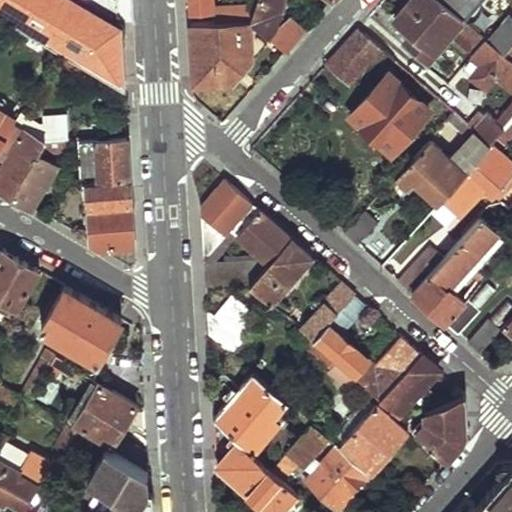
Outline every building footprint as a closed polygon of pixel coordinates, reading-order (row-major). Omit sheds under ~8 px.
[(77,0),(0,0),(0,12),(124,90),(122,54),(120,26),(77,0)] [(186,0),(187,11),(212,10),(211,0),(186,0)] [(256,0),(251,14),(276,22),(283,1),(280,0),(256,0)] [(408,0),(390,23),(409,38),(406,41),(430,60),(459,22),(465,16),(462,14),(443,0),(408,0)] [(443,0),(462,14),(473,0),(443,0)] [(304,27),(287,13),(278,23),(295,36),(304,27)] [(457,39),(475,52),(489,35),(465,16),(459,22),(466,29),(457,39)] [(511,16),(493,38),(507,50),(511,44),(511,16)] [(190,38),(194,84),(230,81),(270,35),(266,33),(250,19),(188,20),(190,38)] [(278,23),(266,33),(270,35),(285,47),(295,36),(278,23)] [(359,26),(329,60),(352,81),(377,53),(382,46),(359,26)] [(475,52),(473,53),(485,62),(474,75),(489,87),(499,75),(511,85),(511,53),(507,50),(493,38),(489,35),(475,52)] [(382,46),(377,53),(383,58),(388,52),(382,46)] [(397,58),(391,67),(404,77),(407,74),(422,87),(425,83),(397,58)] [(388,72),(351,115),(392,152),(429,108),(388,72)] [(511,105),(500,118),(509,125),(511,122),(511,105)] [(480,108),(469,121),(477,127),(494,142),(502,132),(509,125),(500,118),(488,108),(485,111),(480,108)] [(10,152),(0,171),(0,187),(12,194),(41,146),(48,134),(42,131),(42,129),(20,116),(13,127),(0,147),(10,152)] [(0,148),(0,147),(13,127),(0,119),(0,148)] [(511,122),(509,125),(502,132),(511,141),(511,139),(511,122)] [(430,138),(395,175),(410,187),(419,177),(443,199),(466,173),(494,142),(477,127),(450,157),(430,138)] [(79,141),(81,181),(130,178),(129,159),(128,146),(111,146),(110,152),(104,152),(103,146),(97,146),(96,141),(79,141)] [(511,157),(494,142),(466,173),(494,197),(511,174),(511,157)] [(12,194),(31,205),(40,191),(44,193),(53,176),(50,173),(57,162),(43,153),(45,149),(41,146),(12,194)] [(202,205),(205,256),(213,255),(213,241),(224,231),(227,233),(234,226),(254,202),(226,177),(202,205)] [(88,224),(88,240),(130,265),(136,261),(133,216),(130,178),(81,181),(84,223),(88,224)] [(511,190),(503,201),(511,208),(511,206),(511,190)] [(254,202),(234,226),(239,232),(260,207),(254,202)] [(260,207),(239,232),(271,259),(292,235),(260,207)] [(366,209),(345,232),(358,244),(378,219),(366,209)] [(428,307),(446,323),(465,302),(448,286),(497,229),(480,215),(436,264),(412,292),(428,307)] [(251,283),(272,302),(313,254),(292,235),(271,259),(269,262),(251,283)] [(4,247),(0,253),(0,293),(16,303),(38,268),(21,257),(4,247)] [(422,252),(398,280),(412,292),(436,264),(422,252)] [(207,285),(251,283),(269,262),(206,264),(207,285)] [(344,281),(325,303),(337,314),(341,309),(357,292),(344,281)] [(64,284),(41,324),(96,359),(107,339),(113,342),(126,321),(95,303),(64,284)] [(209,308),(210,333),(233,353),(244,338),(241,334),(256,315),(232,295),(216,314),(209,308)] [(446,323),(458,334),(480,309),(468,299),(465,302),(446,323)] [(297,307),(289,317),(307,333),(314,339),(322,330),(297,307)] [(322,330),(314,339),(339,361),(358,377),(380,397),(424,351),(402,331),(374,361),(362,353),(357,358),(335,338),(341,330),(352,318),(341,309),(337,314),(322,330)] [(489,317),(468,342),(482,355),(503,330),(489,317)] [(341,330),(335,338),(357,358),(362,353),(364,351),(341,330)] [(307,333),(300,341),(333,367),(339,361),(314,339),(307,333)] [(42,346),(19,392),(25,395),(29,398),(53,353),(42,346)] [(380,397),(398,413),(406,420),(414,410),(419,409),(445,397),(427,381),(441,366),(424,351),(380,397)] [(29,398),(39,404),(47,390),(43,387),(52,372),(56,373),(61,366),(73,373),(76,367),(53,353),(29,398)] [(333,367),(329,372),(343,383),(346,379),(352,384),(358,377),(339,361),(333,367)] [(254,372),(215,418),(234,435),(251,451),(278,422),(282,427),(287,420),(279,412),(289,401),(254,372)] [(96,379),(75,419),(110,440),(134,401),(96,379)] [(0,380),(0,396),(12,403),(19,392),(0,380)] [(426,416),(417,430),(448,456),(467,431),(466,388),(445,397),(422,407),(426,416)] [(25,395),(18,406),(33,414),(39,404),(29,398),(25,395)] [(380,397),(341,440),(372,470),(408,429),(394,417),(398,413),(380,397)] [(302,402),(297,409),(310,421),(313,423),(318,416),(302,402)] [(406,420),(417,430),(426,416),(422,407),(419,409),(414,410),(406,420)] [(66,421),(54,446),(70,455),(84,432),(66,421)] [(310,421),(270,467),(282,478),(286,473),(298,459),(304,463),(327,436),(313,423),(310,421)] [(0,495),(6,498),(9,493),(24,501),(48,460),(37,453),(27,456),(18,470),(0,460),(0,447),(2,444),(7,435),(0,432),(0,495)] [(234,444),(218,463),(275,511),(296,490),(282,478),(270,467),(251,451),(234,435),(229,440),(234,444)] [(148,470),(147,449),(126,436),(118,449),(142,464),(141,466),(148,470)] [(338,445),(305,478),(335,506),(351,489),(348,485),(357,476),(362,479),(368,473),(338,445)] [(111,448),(106,446),(88,477),(117,495),(107,511),(149,511),(140,506),(149,488),(148,470),(141,466),(142,464),(118,449),(112,446),(111,448)] [(511,511),(511,460),(497,461),(452,511),(511,511)] [(286,473),(282,478),(296,490),(302,496),(307,491),(286,473)] [(149,511),(151,511),(149,488),(140,506),(149,511)]
